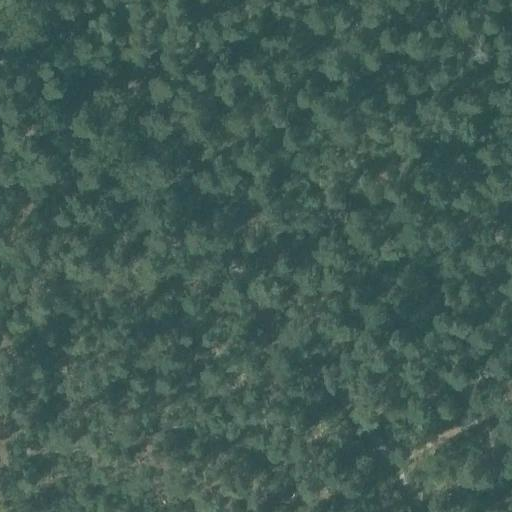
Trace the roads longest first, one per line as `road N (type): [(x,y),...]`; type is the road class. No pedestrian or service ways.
road 1 (track): [(124,107),(142,74),(272,0)]
road 2 (track): [(511,401),(388,463)]
